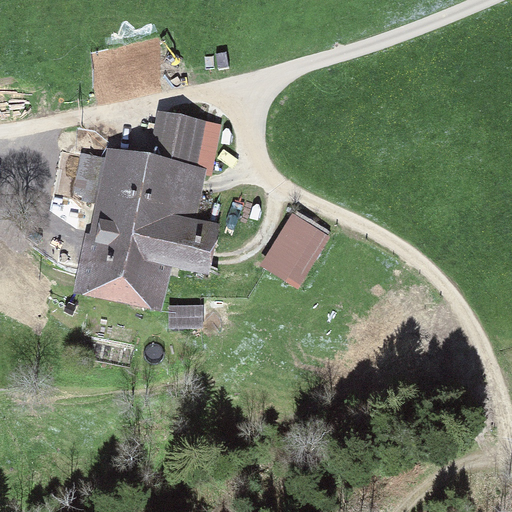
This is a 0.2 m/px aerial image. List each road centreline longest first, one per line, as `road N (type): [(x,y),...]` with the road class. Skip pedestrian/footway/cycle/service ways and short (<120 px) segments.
road 1 (track): [(486,0),(238,84),(0,131)]
road 2 (track): [(359,222),(427,266),(466,316),(511,438)]
road 3 (track): [(359,222),(288,191),(257,164),(238,84)]
road 4 (track): [(511,453),(434,474),(395,511)]
